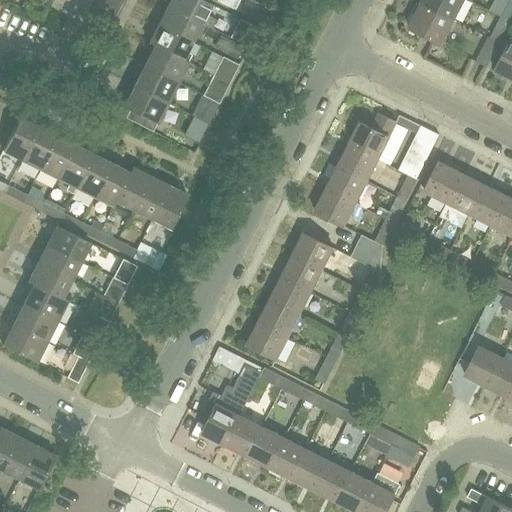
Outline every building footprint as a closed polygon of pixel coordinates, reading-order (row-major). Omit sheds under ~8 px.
[(210,4),(201,0),(170,0),(167,6),(201,23),(212,28),(216,20),(205,14),(210,4)] [(216,0),(216,1),(235,10),(238,3),(232,0),(216,0)] [(453,19),(462,0),(421,0),(420,2),(453,19)] [(511,0),(507,0),(500,16),(509,20),(511,13),(511,0)] [(441,43),(453,19),(420,2),(408,26),(441,43)] [(235,10),(253,20),(257,12),(238,3),(235,10)] [(192,41),(201,23),(167,6),(158,24),(192,41)] [(275,31),(279,23),(257,12),(253,20),(260,23),(275,31)] [(489,37),(498,42),(509,20),(500,16),(489,37)] [(248,46),(257,28),(239,19),(230,37),(248,46)] [(186,52),(192,41),(158,24),(148,43),(153,46),(154,45),(182,60),(183,59),(188,62),(191,55),(186,52)] [(236,59),(242,47),(219,36),(213,48),(236,59)] [(498,42),(489,37),(487,36),(475,61),(485,66),(498,42)] [(511,79),(511,37),(494,71),(511,79)] [(144,65),(178,82),(186,65),(188,62),(183,59),(182,60),(154,45),(153,46),(144,65)] [(229,83),(238,65),(222,57),(213,75),(219,78),(229,83)] [(167,103),(178,82),(144,65),(133,86),(167,103)] [(219,78),(213,75),(205,90),(221,98),(227,86),(229,83),(219,78)] [(127,118),(153,131),(167,103),(133,86),(123,107),(131,110),(127,118)] [(211,119),(218,103),(204,96),(196,111),(211,119)] [(377,159),(389,136),(396,122),(378,113),(371,127),(359,121),(347,144),(377,159)] [(21,160),(39,126),(20,117),(19,118),(3,151),(21,160)] [(398,169),(407,174),(416,179),(439,134),(420,125),(398,169)] [(39,169),(57,135),(39,126),(21,160),(39,169)] [(58,179),(75,144),(57,135),(39,169),(58,179)] [(72,194),(76,188),(93,154),(75,144),(58,179),(69,184),(65,191),(72,194)] [(366,181),(377,159),(347,144),(336,166),(366,181)] [(94,197),(111,163),(93,154),(76,188),(94,197)] [(446,202),(461,173),(438,161),(423,190),(446,202)] [(130,172),(129,172),(111,163),(94,197),(113,207),(116,201),(115,201),(130,172)] [(355,203),(366,181),(336,166),(325,188),(355,203)] [(133,210),(150,176),(132,167),(129,172),(130,172),(115,201),(116,201),(133,210)] [(468,213),(483,184),(461,173),(446,202),(468,213)] [(396,197),(405,201),(416,179),(407,174),(396,197)] [(151,219),(168,185),(150,176),(133,210),(151,219)] [(0,190),(5,193),(8,186),(0,181),(0,190)] [(491,224),(505,195),(483,184),(468,213),(491,224)] [(172,225),(187,195),(168,185),(151,219),(170,229),(172,225)] [(5,193),(23,202),(26,195),(8,186),(5,193)] [(343,226),(355,203),(325,188),(314,211),(343,226)] [(45,204),(26,195),(23,202),(35,208),(41,212),(45,204)] [(511,235),(511,198),(505,195),(491,224),(511,235)] [(396,197),(385,219),(394,223),(405,201),(396,197)] [(41,212),(59,221),(63,213),(45,204),(41,212)] [(77,221),(63,213),(59,221),(74,228),(77,221)] [(390,230),(394,223),(385,219),(374,241),(373,241),(382,246),(390,230)] [(95,239),(99,232),(103,225),(93,220),(90,227),(85,225),(81,232),(95,239)] [(90,243),(56,225),(46,244),(80,261),(90,243)] [(423,247),(428,239),(405,227),(401,236),(423,247)] [(113,239),(99,232),(95,239),(110,246),(113,239)] [(321,270),(332,247),(303,232),(291,255),(321,270)] [(381,259),(382,246),(373,241),(374,241),(361,234),(356,245),(381,259)] [(423,247),(446,259),(450,250),(428,239),(423,247)] [(140,242),(136,251),(132,258),(139,261),(158,271),(166,255),(140,242)] [(118,250),(132,258),(136,251),(121,243),(118,250)] [(71,280),(80,261),(46,244),(37,263),(71,280)] [(381,259),(356,245),(350,257),(372,268),(372,267),(380,271),(381,259)] [(90,247),(87,257),(113,265),(117,255),(90,247)] [(446,259),(468,270),(472,261),(450,250),(446,259)] [(310,292),(321,270),(291,255),(280,277),(310,292)] [(122,259),(112,278),(127,286),(136,266),(122,259)] [(468,270),(490,281),(494,273),(472,261),(468,270)] [(62,297),(71,280),(37,263),(27,281),(33,284),(33,283),(62,298),(62,297)] [(361,290),(369,294),(380,271),(372,267),(372,268),(361,290)] [(506,289),(511,293),(511,292),(511,281),(494,273),(490,281),(506,289)] [(299,314),(310,292),(280,277),(269,299),(299,314)] [(106,298),(117,304),(127,286),(112,278),(103,296),(106,298)] [(56,321),(67,300),(62,297),(62,298),(33,283),(33,284),(23,304),(56,321)] [(350,312),(358,316),(369,294),(361,290),(350,312)] [(501,304),(511,309),(511,298),(505,295),(501,304)] [(97,316),(108,322),(117,304),(106,298),(97,316)] [(287,336),(299,314),(269,299),(258,321),(287,336)] [(46,341),(56,321),(23,304),(13,324),(46,341)] [(72,306),(68,317),(88,325),(93,313),(72,306)] [(350,312),(338,334),(346,338),(358,316),(350,312)] [(87,337),(98,342),(104,329),(108,322),(97,316),(87,337)] [(277,357),(287,336),(258,321),(247,344),(276,359),(277,357)] [(46,341),(13,324),(2,345),(36,362),(46,341)] [(98,342),(87,337),(82,334),(72,354),(77,357),(88,362),(91,356),(98,342)] [(338,334),(327,357),(335,361),(346,338),(338,334)] [(240,357),(219,346),(212,361),(238,375),(232,387),(226,384),(220,396),(211,391),(200,414),(208,419),(201,433),(224,445),(239,415),(258,377),(257,376),(262,367),(240,356),(240,357)] [(487,387),(501,358),(479,346),(464,375),(487,387)] [(88,362),(77,357),(66,378),(77,383),(88,362)] [(276,359),(272,366),(284,373),(289,363),(277,357),(276,359)] [(324,383),(335,361),(327,357),(316,379),(324,383)] [(509,398),(511,391),(511,363),(501,358),(487,387),(509,398)] [(281,388),(285,379),(263,368),(258,377),(281,388)] [(303,399),(307,390),(285,379),(281,388),(303,399)] [(317,395),(307,390),(303,399),(325,410),(329,402),(317,395)] [(347,421),(351,413),(329,402),(325,410),(347,421)] [(369,433),(373,424),(351,413),(347,421),(369,433)] [(246,456),(261,426),(239,415),(224,445),(246,456)] [(396,435),(373,424),(369,433),(384,440),(391,444),(396,435)] [(268,467),(283,438),(261,426),(246,456),(268,467)] [(0,469),(0,470),(18,436),(0,427),(0,469)] [(396,435),(391,444),(414,455),(418,447),(396,435)] [(19,479),(36,445),(18,436),(0,470),(19,479)] [(290,478),(305,449),(283,438),(268,467),(290,478)] [(386,454),(391,444),(384,440),(379,450),(386,454)] [(37,489),(54,455),(36,445),(19,479),(37,489)] [(312,489),(327,460),(305,449),(290,478),(312,489)] [(335,501),(349,471),(327,460),(312,489),(335,501)] [(357,511),(372,482),(349,471),(335,501),(357,511)] [(357,511),(385,511),(399,484),(377,473),(372,482),(357,511)] [(511,511),(511,509),(471,489),(467,497),(482,505),(478,511),(511,511)]
